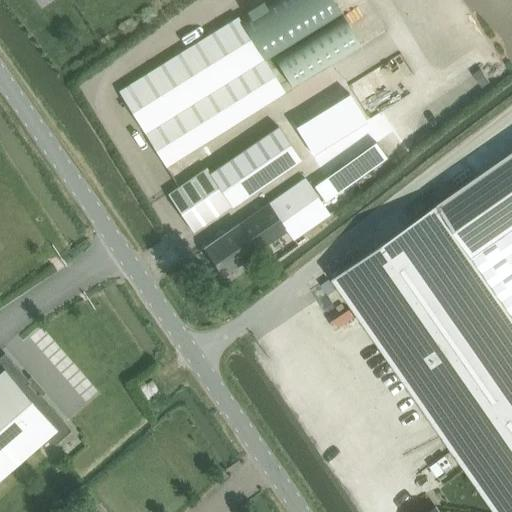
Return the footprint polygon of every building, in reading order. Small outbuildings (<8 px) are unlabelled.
[(334,0),(266,0),(238,18),(265,62),(342,13),(334,0)] [(291,85),(359,43),(343,16),(274,58),(291,85)] [(265,62),(238,18),(120,91),(166,166),(285,93),(265,62)] [(324,72),(285,99),(302,124),(341,97),(324,72)] [(356,125),(340,102),(302,128),(317,152),(356,125)] [(207,168),(168,195),(194,231),(232,205),(233,206),(266,183),(265,182),(283,170),(299,159),(277,127),(210,171),(207,168)] [(375,142),(315,185),(326,200),(354,179),(355,180),(386,158),(375,142)] [(511,511),(511,151),(333,277),(496,511),(511,511)] [(305,178),(268,204),(287,231),(292,239),(330,214),(305,178)] [(268,204),(205,247),(223,274),(287,231),(268,204)] [(0,477),(48,436),(55,444),(57,443),(55,441),(69,429),(71,431),(72,430),(40,393),(37,395),(27,384),(30,382),(5,352),(4,353),(5,355),(0,360),(0,477)]
